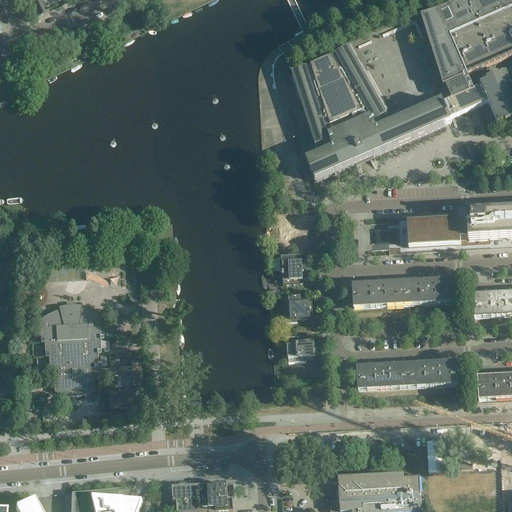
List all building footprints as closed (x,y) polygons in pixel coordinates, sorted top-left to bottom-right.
[(37,0),(27,0),(36,19),(45,15),(37,0)] [(451,100),(452,101),(474,92),(473,91),(474,91),(468,78),(511,58),(511,0),(468,0),(439,13),(421,18),(443,89),(446,88),(451,101),(451,100)] [(316,183),(445,127),(446,126),(446,127),(450,125),(451,124),(450,121),(488,104),(498,126),(505,122),(506,124),(511,121),(511,86),(507,75),(499,78),(498,76),(487,81),(488,83),(480,86),(481,89),(474,92),(452,101),(443,105),(442,102),(442,103),(384,128),(380,121),(387,117),(349,49),(335,57),(331,59),(311,68),(307,70),(306,69),(292,74),(316,148),(324,146),(326,153),(306,162),(316,183)] [(511,212),(467,215),(468,226),(464,226),(460,226),(460,235),(468,234),(468,242),(511,239),(511,212)] [(462,215),(387,219),(388,232),(395,231),(395,238),(395,244),(388,244),(389,256),(511,249),(511,239),(468,242),(468,234),(460,235),(460,226),(464,226),(468,226),(467,215),(462,215)] [(309,242),(308,224),(295,224),(294,217),(279,217),(279,226),(286,225),(287,243),(309,242)] [(311,282),(310,264),(297,264),(296,258),(282,259),(282,274),(282,277),(283,277),(283,287),(296,286),(296,282),(311,282)] [(454,306),(453,286),(453,282),(353,288),(354,311),(454,306)] [(511,319),(511,295),(473,298),(474,321),(511,319)] [(313,322),(312,305),(301,305),(300,298),(289,299),(288,299),(287,300),(286,301),(285,302),(285,303),(286,326),(298,326),(297,323),(298,323),(298,322),(313,322)] [(40,322),(36,325),(36,330),(40,330),(40,344),(44,344),(44,347),(45,359),(48,358),(48,361),(49,373),(53,373),(54,373),(54,377),(53,377),(54,394),(58,396),(62,397),(66,398),(70,398),(75,398),(79,398),(83,397),(87,396),(91,394),(95,392),(94,375),(132,373),(133,391),(111,392),(109,392),(110,412),(143,410),(141,361),(131,361),(131,368),(114,369),(110,369),(98,370),(97,358),(97,356),(100,356),(100,344),(100,341),(103,341),(102,329),(102,327),(106,326),(105,321),(102,319),(98,316),(94,314),(89,313),(85,312),(85,313),(81,312),(81,308),(80,308),(78,308),(77,307),(75,307),(73,307),(73,305),(70,305),(66,305),(66,308),(65,308),(63,308),(61,309),(60,309),(58,309),(59,312),(54,314),(49,316),(44,319),(40,322)] [(315,360),(314,344),(298,346),(298,338),(287,339),(288,365),(299,364),(299,360),(315,360)] [(459,388),(457,365),(357,370),(359,394),(459,388)] [(511,401),(511,378),(478,380),(479,404),(511,401)] [(421,511),(421,498),(420,478),(404,479),(403,476),(338,479),(340,503),(332,503),(332,511),(421,511)] [(233,511),(234,505),(232,485),(172,488),(173,500),(173,504),(177,504),(177,511),(233,511)] [(139,511),(143,503),(141,503),(135,502),(130,502),(134,489),(133,489),(118,491),(100,493),(73,495),(65,496),(64,511),(39,511),(33,501),(15,509),(16,511),(6,511),(7,511),(4,511),(0,510),(0,511),(139,511)] [(167,511),(167,502),(157,503),(157,511),(167,511)]
